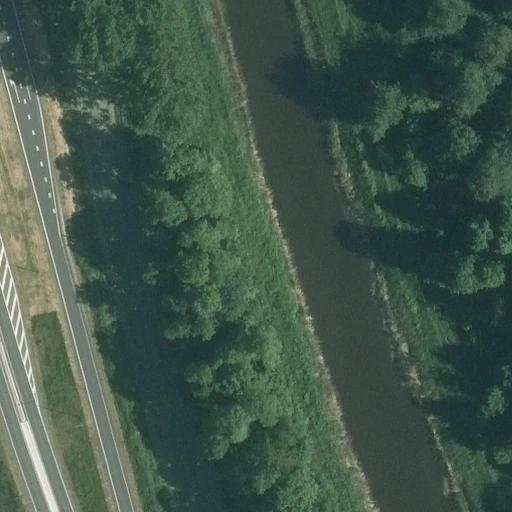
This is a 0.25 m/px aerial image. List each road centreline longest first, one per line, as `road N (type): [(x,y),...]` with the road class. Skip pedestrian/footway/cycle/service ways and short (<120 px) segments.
road 1 (track): [(491,511),(407,281),(331,0)]
road 2 (trunk): [(124,511),(0,33)]
road 3 (trunk): [(0,307),(35,455)]
